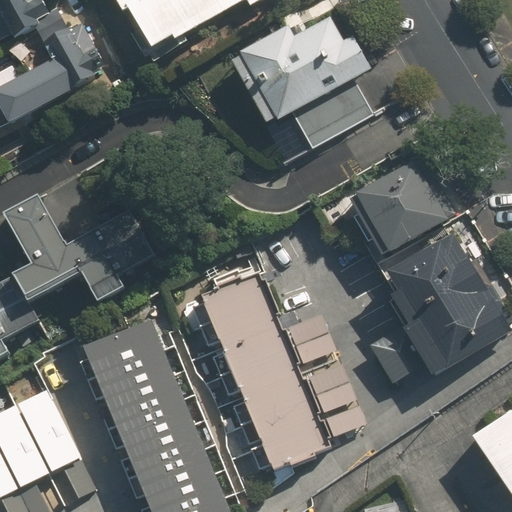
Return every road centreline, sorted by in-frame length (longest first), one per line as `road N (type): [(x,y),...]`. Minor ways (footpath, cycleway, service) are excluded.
road 1 (residential): [(0,201),(159,122),(198,135),(238,186),(282,200),(479,91)]
road 2 (residential): [(304,511),(511,374)]
